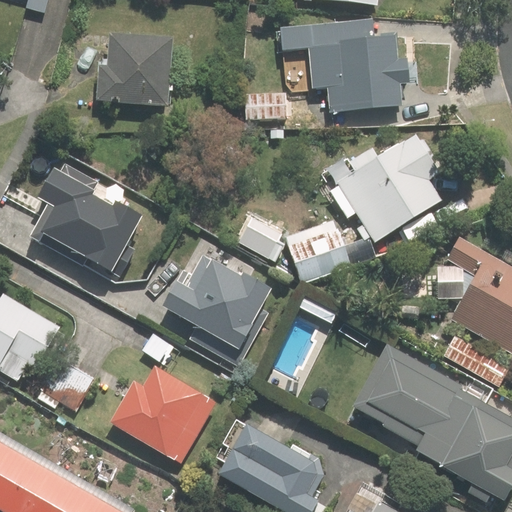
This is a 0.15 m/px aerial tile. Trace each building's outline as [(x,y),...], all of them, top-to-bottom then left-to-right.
[(28,0),(26,11),(45,16),(48,0),(28,0)] [(317,0),(320,0),(320,3),(378,9),(378,0),(317,0)] [(375,42),(373,24),(281,33),(283,55),(293,54),(295,76),(307,84),(314,83),(315,93),(327,92),(329,116),(404,109),(401,87),(415,86),(413,61),(399,63),(397,40),(375,42)] [(98,69),(96,106),(169,110),(172,43),(110,39),(107,70),(98,69)] [(285,98),(245,97),(245,121),(285,122),(285,98)] [(439,180),(416,140),(380,160),(374,150),(349,165),(356,176),(337,186),(339,190),(330,196),(346,222),(355,216),(372,246),(442,204),(430,185),(439,180)] [(97,193),(100,185),(62,164),(39,205),(33,201),(18,229),(88,268),(89,264),(113,276),(121,262),(129,266),(138,251),(130,246),(143,218),(97,193)] [(283,235),(252,219),(240,245),(271,260),(283,235)] [(302,284),(350,267),(333,221),(285,238),(302,284)] [(511,270),(459,241),(446,264),(475,280),(451,322),(511,356),(511,270)] [(240,279),(202,259),(188,287),(177,285),(164,311),(197,328),(190,342),(242,368),(271,313),(263,309),(273,289),(243,274),(240,279)] [(59,331),(0,298),(0,378),(16,387),(27,367),(36,372),(46,355),(54,359),(65,338),(58,334),(59,331)] [(175,351),(152,337),(142,354),(164,367),(175,351)] [(454,339),(444,358),(500,390),(511,371),(454,339)] [(511,473),(511,420),(463,393),(466,387),(386,343),(349,410),(416,448),(414,453),(425,459),(425,461),(474,488),(470,496),(486,505),(491,497),(505,505),(511,492),(511,477),(510,476),(511,473)] [(76,413),(94,381),(61,363),(43,395),(76,413)] [(133,385),(110,426),(184,468),(219,406),(156,371),(145,391),(133,385)] [(233,382),(221,375),(213,390),(225,397),(233,382)] [(247,430),(235,423),(215,459),(227,466),(219,480),(277,511),(313,511),(318,504),(312,500),(323,480),(312,474),(319,461),(294,447),(291,453),(248,429),(247,430)] [(0,511),(132,511),(134,510),(0,433),(0,511)] [(379,510),(357,498),(349,511),(387,511),(380,507),(379,510)]
